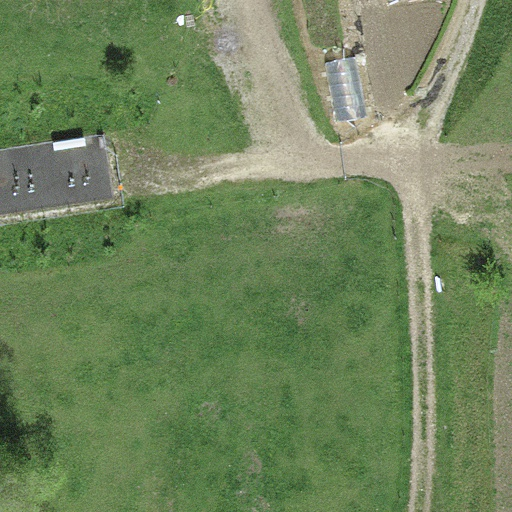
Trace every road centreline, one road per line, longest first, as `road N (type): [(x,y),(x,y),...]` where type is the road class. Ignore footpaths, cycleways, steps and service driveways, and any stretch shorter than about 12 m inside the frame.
road 1 (track): [(467,0),(410,165),(132,183)]
road 2 (track): [(410,165),(423,511)]
